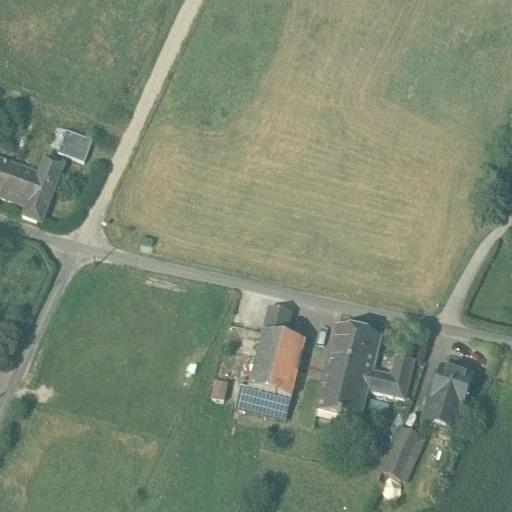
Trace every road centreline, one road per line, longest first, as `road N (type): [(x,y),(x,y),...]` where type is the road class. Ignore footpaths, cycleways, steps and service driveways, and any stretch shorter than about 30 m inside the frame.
road 1 (residential): [(511,342),(77,251)]
road 2 (residential): [(77,251),(0,416)]
